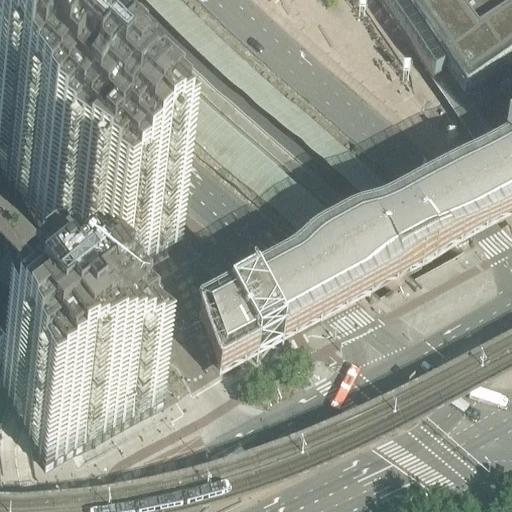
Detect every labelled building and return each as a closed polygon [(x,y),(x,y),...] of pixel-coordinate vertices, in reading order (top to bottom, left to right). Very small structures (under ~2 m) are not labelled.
[(0,0),(0,16),(24,0),(0,0)] [(94,9),(67,0),(48,0),(101,56),(171,125),(238,185),(323,260),(348,246),(353,244),(326,223),(227,136),(155,70),(94,9)] [(179,0),(133,0),(155,22),(219,85),(288,146),(365,210),(405,216),(414,211),(310,121),(244,63),(182,3),(179,0)] [(511,0),(369,0),(451,118),(456,125),(471,115),(463,104),(511,70),(511,0)] [(0,290),(7,300),(0,305),(0,348),(21,376),(71,338),(163,412),(203,381),(184,326),(222,286),(182,249),(117,290),(41,237),(0,183),(0,130),(34,109),(0,74),(0,290)] [(34,109),(0,130),(0,183),(41,237),(117,290),(182,249),(99,176),(34,109)] [(250,300),(197,329),(218,387),(279,354),(307,339),(315,335),(327,328),(362,309),(369,305),(372,304),(377,301),(379,300),(389,295),(389,294),(411,282),(414,281),(425,275),(459,257),(462,255),(470,251),(473,249),(475,248),(504,232),(511,228),(511,227),(511,158),(505,163),(492,170),(482,175),(479,177),(470,181),(463,186),(457,188),(426,205),(425,206),(419,209),(416,211),(410,214),(375,233),(364,239),(330,257),(318,264),(314,266),(313,267),(289,280),(283,283),(276,287),(250,300)] [(20,375),(0,390),(0,396),(43,476),(163,412),(71,338),(70,337),(20,375)]
